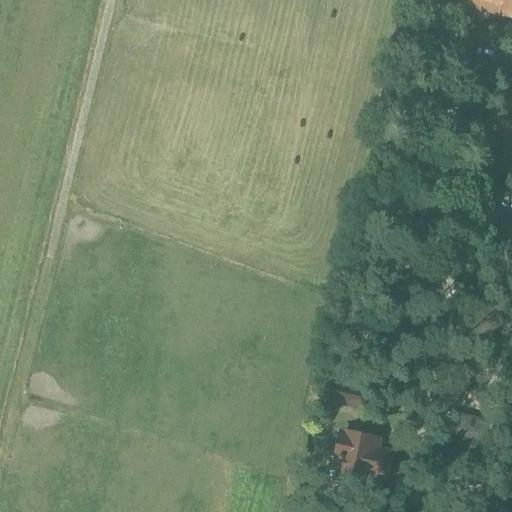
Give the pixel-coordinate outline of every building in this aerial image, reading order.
[(511,0),(470,0),(503,7),(500,18),(511,20),(511,0)] [(470,63),(477,37),(446,30),(447,26),(425,21),(424,24),(417,22),(418,20),(405,17),(397,46),(470,63)] [(479,128),(486,97),(414,81),(407,112),(479,128)] [(409,171),(448,180),(454,157),(414,148),(409,171)] [(420,201),(404,196),(380,189),(374,212),(397,219),(413,224),(420,201)] [(385,275),(423,284),(428,261),(390,251),(385,275)] [(478,305),(473,325),(499,331),(503,310),(478,305)] [(405,320),(370,313),(365,339),(400,347),(405,320)] [(377,368),(370,391),(404,402),(409,386),(394,381),(396,374),(377,368)] [(334,382),(329,402),(359,409),(363,388),(334,382)] [(482,466),(489,436),(469,431),(471,424),(449,419),(447,427),(440,426),(431,464),(447,468),(449,458),(482,466)] [(340,437),(336,457),(340,458),(339,462),(343,462),(339,481),(367,486),(370,473),(389,477),(390,472),(395,473),(397,463),(392,462),(393,457),(374,453),(376,440),(349,434),(348,439),(340,437)]
